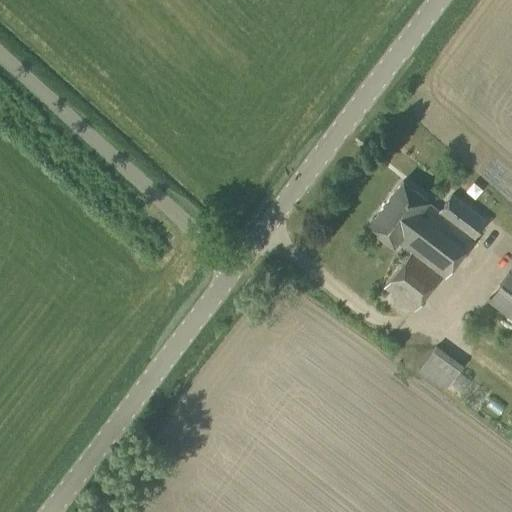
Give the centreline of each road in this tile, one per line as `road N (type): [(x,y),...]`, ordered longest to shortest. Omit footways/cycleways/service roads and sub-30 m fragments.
road 1 (unclassified): [(233,268),(438,0)]
road 2 (unclassified): [(233,268),(0,61)]
road 3 (unclassified): [(51,511),(233,268)]
